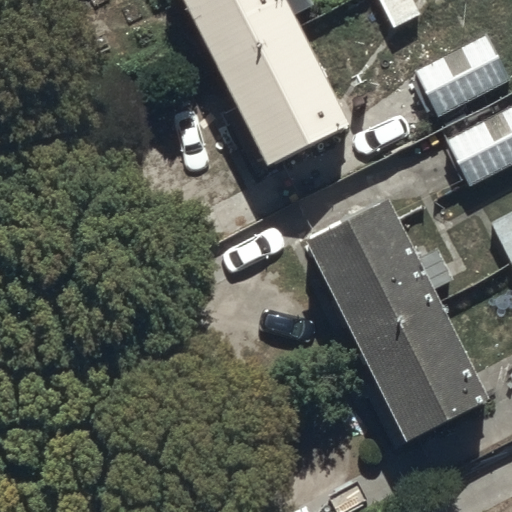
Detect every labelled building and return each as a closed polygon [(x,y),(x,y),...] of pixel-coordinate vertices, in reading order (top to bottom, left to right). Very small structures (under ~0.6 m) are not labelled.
[(277,0),(175,0),(261,171),(343,130),(277,0)] [(363,57),(366,55),(398,39),(395,33),(421,20),(410,0),(364,0),(340,13),(363,57)] [(433,124),(443,119),(510,88),(488,41),(411,77),(433,124)] [(511,112),(447,145),(470,192),(511,170),(511,112)] [(303,247),(401,443),(480,403),(382,208),(303,247)] [(503,249),(511,267),(511,218),(486,232),(497,252),(503,249)] [(511,456),(489,468),(508,505),(511,502),(511,456)]
